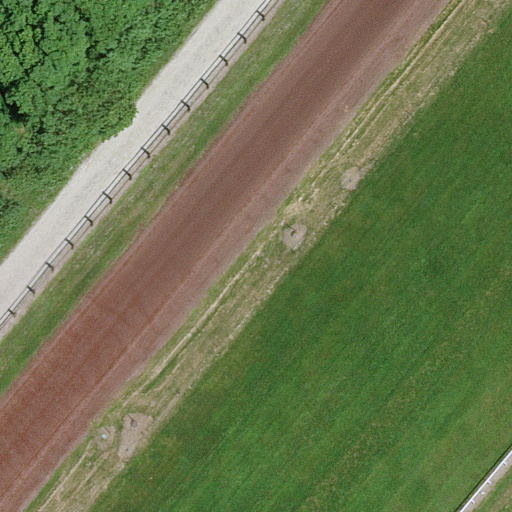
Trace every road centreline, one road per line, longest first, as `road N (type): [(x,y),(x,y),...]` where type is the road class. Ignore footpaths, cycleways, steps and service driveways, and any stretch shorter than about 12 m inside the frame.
road 1 (track): [(387,0),(0,468)]
road 2 (track): [(246,0),(0,296)]
